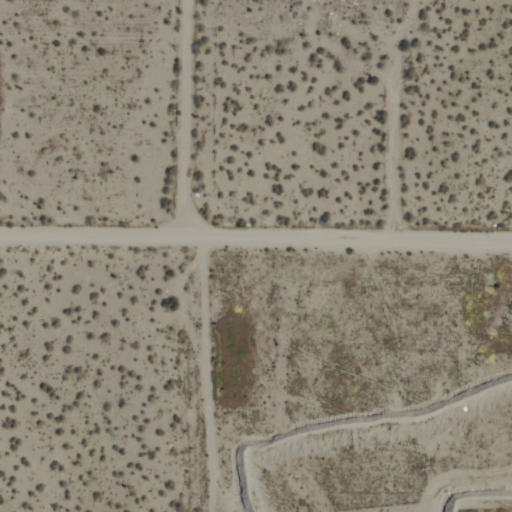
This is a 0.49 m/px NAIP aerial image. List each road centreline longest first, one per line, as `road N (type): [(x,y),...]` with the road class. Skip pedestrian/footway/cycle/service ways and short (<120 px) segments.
road 1 (residential): [(0,242),(511,245)]
road 2 (residential): [(181,244),(185,0)]
